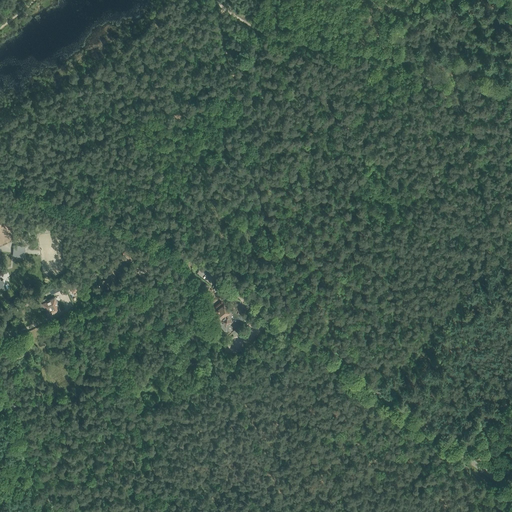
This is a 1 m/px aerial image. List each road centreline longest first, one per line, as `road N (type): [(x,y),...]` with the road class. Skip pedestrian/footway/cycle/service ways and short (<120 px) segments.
road 1 (unclassified): [(511,491),(183,256),(0,181)]
road 2 (tertiary): [(53,511),(0,378)]
